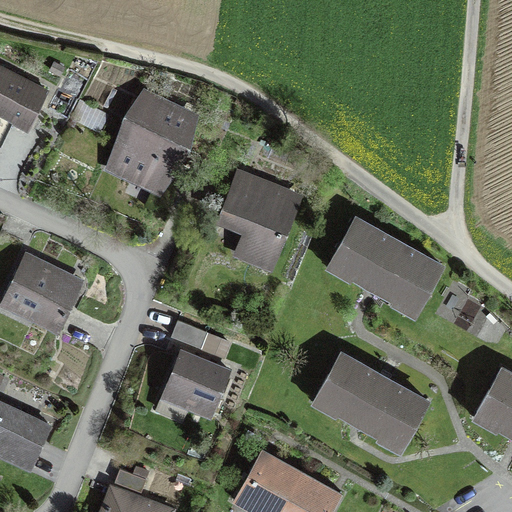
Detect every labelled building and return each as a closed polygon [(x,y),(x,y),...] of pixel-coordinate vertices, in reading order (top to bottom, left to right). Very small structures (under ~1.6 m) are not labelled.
[(50,69),(60,74),(63,67),(54,62),(50,69)] [(15,120),(29,127),(47,92),(0,67),(0,145),(1,146),(15,120)] [(113,166),(156,187),(168,160),(164,157),(169,148),(175,148),(190,115),(147,94),(113,166)] [(81,102),(74,115),(108,133),(115,119),(81,102)] [(239,174),(224,213),(253,226),(242,253),(269,263),(296,196),(239,174)] [(354,217),(329,261),(417,310),(442,266),(354,217)] [(25,256),(4,299),(37,314),(34,319),(58,331),(56,329),(79,282),(25,256)] [(171,335),(215,352),(221,338),(178,320),(171,335)] [(182,350),(164,393),(210,412),(228,368),(182,350)] [(340,352),(315,396),(403,445),(427,401),(340,352)] [(511,373),(501,367),(476,411),(511,430),(511,373)] [(0,401),(0,451),(29,465),(48,424),(0,401)] [(277,511),(299,474),(260,452),(237,493),(272,511),(277,511)] [(120,468),(114,481),(141,491),(146,478),(120,468)] [(299,474),(277,511),(329,511),(339,496),(300,474),(299,474)] [(112,488),(102,511),(169,511),(170,510),(112,488)]
